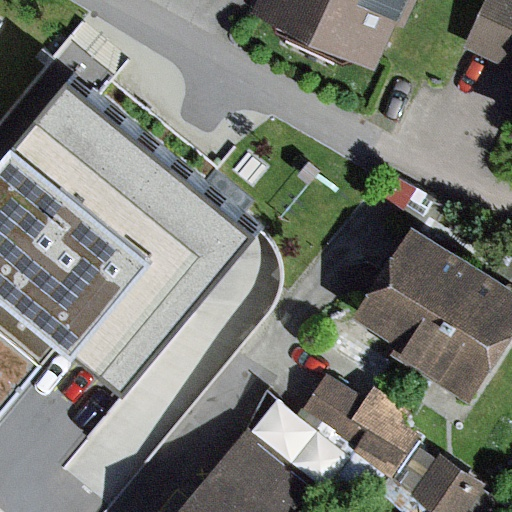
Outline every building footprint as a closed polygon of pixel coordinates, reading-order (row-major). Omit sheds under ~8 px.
[(412,21),(421,0),(258,0),(257,4),(378,63),(401,16),(412,21)] [(511,65),(511,0),(487,0),(467,45),(511,65)] [(75,70),(0,163),(0,279),(66,332),(137,389),(240,260),(264,230),(269,224),(75,70)] [(511,338),(511,284),(419,221),(355,314),(473,395),(511,338)] [(0,416),(13,400),(66,332),(0,279),(0,416)] [(330,372),(306,408),(359,444),(383,407),(330,372)] [(383,407),(359,444),(414,492),(439,456),(419,443),(424,434),(407,423),(415,410),(391,395),(383,407)] [(178,511),(313,511),(333,487),(251,422),(178,511)] [(439,456),(414,492),(443,511),(469,511),(489,482),(443,451),(439,456)]
